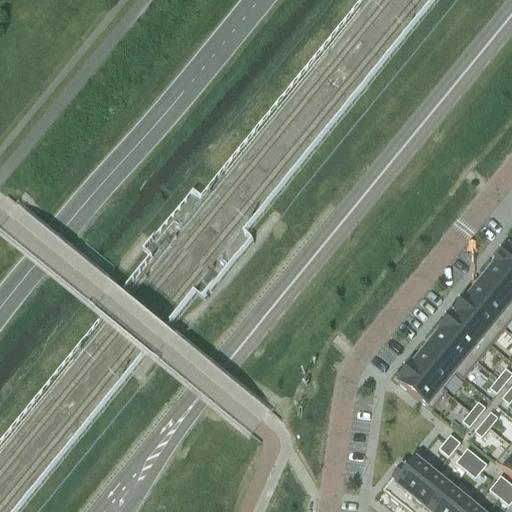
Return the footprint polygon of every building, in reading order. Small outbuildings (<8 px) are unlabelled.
[(511,252),(509,250),(495,267),(511,281),(511,252)] [(511,281),(495,267),(481,284),(511,309),(511,281)] [(511,309),(481,284),(467,301),(504,332),(511,322),(511,309)] [(467,301),(452,319),(490,349),(504,332),(467,301)] [(452,319),(438,336),(476,367),(490,349),(452,319)] [(438,336),(424,353),(454,378),(462,384),(476,367),(438,336)] [(424,353),(410,370),(440,395),(454,378),(424,353)] [(396,387),(426,412),(426,411),(430,414),(444,398),(440,395),(410,370),(396,387)] [(504,373),(496,383),(503,389),(511,379),(504,373)] [(496,383),(488,393),(495,398),(503,389),(496,383)] [(511,395),(509,392),(501,402),(508,408),(511,403),(511,395)] [(477,406),(469,416),(476,422),(484,412),(477,406)] [(469,416),(461,426),(468,431),(476,422),(469,416)] [(489,416),(481,425),(489,432),(497,422),(489,416)] [(481,425),(473,436),(481,442),(489,432),(481,425)] [(449,439),(443,446),(453,454),(459,447),(449,439)] [(443,446),(437,453),(447,461),(453,454),(443,446)] [(511,453),(507,450),(494,467),(501,472),(500,473),(511,482),(511,453)] [(466,453),(460,460),(470,468),(476,461),(466,453)] [(460,460),(454,467),(464,475),(470,468),(460,460)] [(476,461),(470,468),(480,476),(486,469),(477,461),(476,461)] [(401,471),(382,495),(402,511),(431,476),(416,464),(406,475),(401,471)] [(470,468),(464,475),(474,483),(480,476),(470,468)] [(431,476),(402,511),(430,511),(449,490),(431,476)] [(499,480),(494,487),(503,495),(509,488),(499,480)] [(494,487),(488,494),(498,502),(503,495),(494,487)] [(511,490),(509,488),(503,495),(511,502),(511,490)] [(449,490),(430,511),(460,511),(466,505),(449,490)] [(511,502),(503,495),(498,502),(507,510),(511,504),(511,502)]
